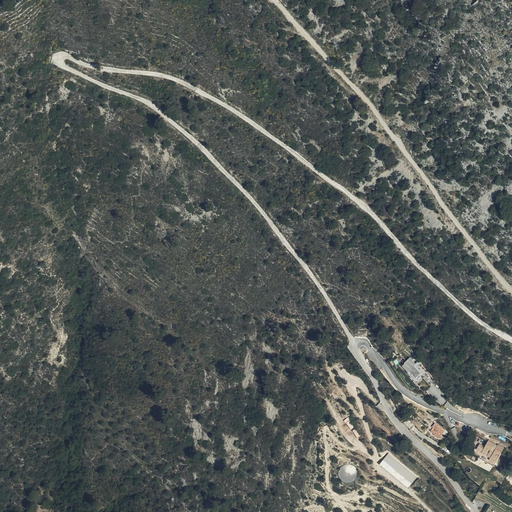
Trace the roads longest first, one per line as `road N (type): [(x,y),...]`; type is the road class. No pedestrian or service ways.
road 1 (track): [(355,345),(315,276),(187,125),(62,64),(65,54),(172,79),(230,108),(289,147),(476,317),(511,338)]
road 2 (track): [(511,289),(366,98),(274,0)]
